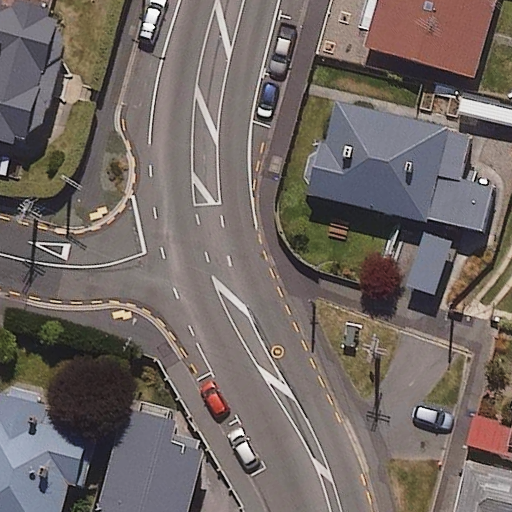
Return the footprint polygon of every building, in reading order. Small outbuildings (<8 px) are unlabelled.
[(0,0),(0,133),(29,142),(43,95),(55,99),(66,61),(52,57),(64,16),(53,12),(56,0),(0,0)] [(493,0),(378,0),(366,49),(475,75),(493,0)] [(511,102),(462,90),(456,114),(511,127),(511,102)] [(449,131),(451,124),(327,95),(305,192),(482,233),(493,182),(460,175),(469,136),(449,131)] [(450,241),(410,229),(393,282),(433,294),(450,241)] [(0,387),(0,511),(65,511),(75,481),(80,483),(100,419),(52,404),(43,391),(29,384),(18,384),(3,388),(0,387)] [(511,388),(503,422),(473,415),(466,443),(511,455),(511,450),(511,388)] [(178,411),(134,399),(102,511),(192,511),(212,443),(172,432),(178,411)] [(511,511),(511,473),(467,461),(452,511),(511,511)]
